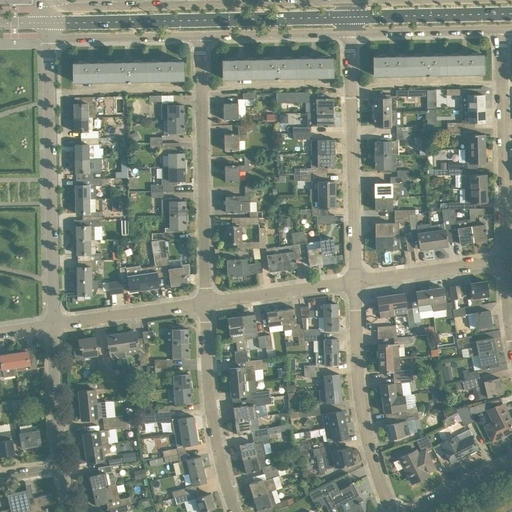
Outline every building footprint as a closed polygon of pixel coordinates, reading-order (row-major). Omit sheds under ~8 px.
[(446,55),(410,56),(410,75),(427,75),(427,76),(430,76),(430,75),(447,74),(446,55)] [(447,74),(465,74),(483,73),(483,55),(446,55),(447,74)] [(410,56),(391,57),(373,57),(373,76),(410,75),(410,56)] [(332,77),(332,64),(332,58),(295,59),(296,77),(332,77)] [(222,60),(223,73),(223,79),(259,78),(259,59),(222,60)] [(259,59),(259,78),(277,78),(277,79),(279,79),(279,78),(296,77),(295,59),(259,59)] [(183,80),(183,67),(182,61),(146,62),(146,81),(183,80)] [(130,81),(146,81),(146,62),(109,63),(110,81),(127,81),(127,82),(130,82),(130,81)] [(73,82),(110,81),(109,63),(73,63),(73,82)] [(461,109),(468,109),(484,109),(484,95),(475,95),(475,89),(446,89),(446,96),(461,95),(461,109)] [(333,99),(316,99),(310,99),(310,92),(276,93),(276,103),(310,103),(310,113),(333,112),(333,99)] [(374,99),(374,112),(395,112),(395,99),(390,100),(390,96),(379,96),(379,99),(374,99)] [(92,104),(92,98),(92,97),(74,98),(74,104),(74,118),(92,118),(95,118),(95,104),(92,104)] [(183,119),(183,113),(184,113),(184,111),(183,111),(183,105),(178,106),(177,103),(167,103),(168,119),(183,119)] [(238,120),(238,104),(223,104),(223,120),(238,120)] [(468,109),(468,123),(484,123),(484,109),(468,109)] [(333,126),(333,112),(310,113),(307,113),(307,119),(316,119),(317,126),(333,126)] [(396,126),(395,112),(374,112),(374,126),(380,126),(380,129),(390,129),(390,126),(396,126)] [(81,132),(81,138),(98,138),(98,131),(92,131),(92,118),(74,118),(74,132),(81,132)] [(184,126),(183,119),(168,119),(168,136),(178,136),(178,133),(184,133),(184,128),(184,126)] [(239,151),(239,141),(246,141),(246,131),(256,131),(255,125),(238,125),(238,135),(224,135),(224,151),(239,151)] [(375,156),(395,155),(398,154),(398,140),(409,140),(409,133),(396,134),(396,140),(395,142),(390,142),(390,139),(380,139),(380,142),(374,142),(375,156)] [(484,135),(468,135),(464,135),(465,149),(485,149),(484,135)] [(98,145),(98,138),(81,138),(81,145),(75,145),(75,159),(88,159),(88,158),(93,158),(93,145),(98,145)] [(317,140),(317,154),(334,154),(334,140),(317,140)] [(178,154),(178,151),(178,143),(162,144),(150,144),(150,150),(162,150),(162,156),(168,156),(168,167),(184,167),(184,161),(185,161),(185,159),(184,159),(184,153),(178,154)] [(485,162),(485,149),(465,149),(465,163),(485,162)] [(334,167),(334,154),(317,154),(311,154),(311,169),(299,169),(299,175),(311,175),(311,168),(334,167)] [(256,161),(256,155),(244,156),(244,165),(224,166),(225,182),(239,182),(239,171),(249,171),(249,162),(256,161)] [(381,172),(391,172),(391,171),(396,171),(395,155),(375,156),(375,169),(381,169),(381,172)] [(121,172),(115,172),(115,178),(128,178),(127,158),(120,158),(121,172)] [(76,173),(76,179),(102,179),(101,172),(89,172),(88,159),(75,159),(75,173),(76,173)] [(179,181),(185,181),(185,176),(185,174),(184,167),(168,167),(162,168),(163,185),(151,186),(151,192),(163,192),(174,191),(174,184),(179,184),(179,181)] [(462,189),(465,189),(486,189),(485,175),(469,175),(469,169),(463,169),(448,169),(448,176),(461,175),(462,189)] [(375,197),(391,197),(399,197),(399,183),(409,183),(409,177),(397,177),(390,177),(390,184),(375,184),(375,197)] [(89,199),(95,199),(96,199),(96,186),(108,186),(108,179),(102,179),(76,179),(76,186),(75,186),(76,200),(89,199)] [(309,189),(309,195),(335,195),(335,181),(318,182),(318,189),(309,189)] [(225,213),(250,212),(249,192),(257,192),(257,186),(245,187),(245,196),(225,197),(225,213)] [(465,189),(465,203),(486,202),(486,189),(465,189)] [(318,202),(318,209),(335,209),(335,195),(309,195),(309,202),(318,202)] [(392,211),(391,197),(375,197),(375,211),(392,211)] [(89,199),(76,200),(76,214),(83,214),(83,220),(99,220),(102,220),(102,213),(89,213),(89,199)] [(185,215),(185,209),(186,209),(186,207),(185,207),(185,201),(179,202),(179,199),(161,199),(161,216),(169,215),(185,215)] [(453,242),(449,209),(442,210),(444,224),(430,226),(433,248),(447,246),(447,243),(453,242)] [(473,242),(471,226),(469,218),(456,220),(455,209),(449,209),(453,242),(459,241),(459,244),(473,242)] [(420,250),(433,248),(430,226),(429,224),(416,225),(415,214),(408,215),(409,217),(410,223),(411,230),(417,229),(417,234),(420,250)] [(170,232),(173,232),(180,232),(180,229),(186,229),(185,224),(186,224),(186,222),(185,222),(185,215),(169,215),(170,232)] [(334,215),(316,216),(317,222),(317,224),(335,224),(334,215)] [(240,218),(240,227),(226,227),(226,243),(237,243),(237,249),(259,249),(259,242),(241,243),(240,227),(246,227),(246,224),(258,223),(258,217),(240,218)] [(375,223),(375,237),(392,237),(398,237),(398,223),(410,223),(409,217),(394,217),(394,223),(375,223)] [(76,220),(76,241),(94,240),(94,227),(99,227),(99,220),(83,220),(76,220)] [(487,240),(484,224),(471,226),(473,242),(487,240)] [(392,250),(392,237),(375,237),(376,251),(392,250)] [(414,251),(411,237),(405,237),(407,252),(414,251)] [(319,241),(320,247),(323,264),(336,262),(333,239),(319,241)] [(95,254),(94,240),(76,241),(77,255),(84,255),(84,261),(95,261),(101,260),(101,254),(95,254)] [(182,265),(182,267),(169,269),(165,240),(164,240),(158,240),(160,253),(163,273),(168,272),(171,286),(187,284),(186,275),(189,275),(189,264),(182,265)] [(282,270),(296,268),(292,245),(279,247),(282,270)] [(269,272),(282,270),(279,247),(272,248),(273,254),(266,255),(269,272)] [(309,266),(323,264),(320,247),(307,249),(309,266)] [(153,254),(155,266),(140,268),(143,288),(158,285),(158,288),(159,288),(157,274),(163,273),(160,253),(153,254)] [(246,260),(241,260),(226,260),(227,276),(241,276),(249,275),(256,273),(257,274),(262,273),(260,259),(255,259),(255,264),(247,265),(246,260)] [(77,267),(77,281),(91,281),(90,268),(95,267),(95,261),(84,261),(77,261),(78,267),(77,267)] [(120,268),(122,281),(122,285),(128,285),(129,292),(130,292),(143,290),(143,288),(140,268),(139,265),(120,268)] [(97,281),(91,281),(77,281),(77,296),(91,295),(91,289),(97,289),(97,281)] [(123,293),(122,285),(122,281),(108,283),(110,295),(123,293)] [(481,305),(480,297),(488,296),(486,281),(471,284),(473,298),(471,299),(472,306),(481,305)] [(449,287),(451,303),(452,310),(458,309),(456,299),(460,298),(458,285),(449,287)] [(452,310),(451,303),(445,304),(443,288),(429,290),(432,312),(446,310),(447,316),(453,315),(452,310)] [(418,308),(412,308),(414,325),(421,324),(420,317),(423,317),(422,313),(432,312),(429,290),(416,292),(418,308)] [(392,309),(393,315),(393,316),(406,314),(408,328),(415,327),(414,325),(412,308),(406,309),(404,293),(390,295),(392,309)] [(393,315),(392,309),(390,295),(377,297),(379,311),(380,317),(393,315)] [(323,317),(337,317),(337,304),(317,304),(318,318),(323,317)] [(300,307),(302,318),(307,318),(310,318),(308,306),(300,307)] [(297,328),(299,345),(306,344),(305,341),(304,335),(302,323),(296,324),(294,308),(280,310),(283,330),(297,328)] [(464,308),(458,309),(452,310),(453,315),(453,318),(465,316),(464,308)] [(283,330),(280,310),(266,312),(268,327),(282,325),(283,330)] [(489,311),(467,314),(470,329),(492,326),(489,311)] [(259,349),(265,348),(264,336),(258,337),(254,314),(244,316),(243,315),(241,315),(243,333),(244,339),(258,337),(259,349)] [(244,339),(243,333),(241,315),(238,316),(238,317),(227,318),(231,341),(244,339)] [(337,317),(323,317),(324,330),(338,330),(337,317)] [(302,318),(302,323),(304,335),(320,335),(320,329),(307,329),(307,318),(302,318)] [(172,327),(172,343),(188,343),(188,329),(182,329),(182,326),(172,327)] [(378,339),(384,339),(393,338),(396,338),(396,331),(383,332),(382,327),(377,328),(378,339)] [(142,332),(143,338),(144,344),(154,342),(152,330),(142,332)] [(136,332),(122,334),(125,350),(138,348),(140,366),(147,365),(145,352),(144,344),(143,338),(137,339),(136,332)] [(125,350),(122,334),(107,336),(109,352),(112,352),(114,355),(116,356),(119,358),(122,359),(126,358),(125,350)] [(270,335),(264,336),(265,348),(266,350),(272,349),(270,335)] [(318,352),(338,352),(338,339),(324,339),(324,340),(320,340),(320,335),(304,335),(305,341),(318,341),(318,352)] [(378,345),(378,359),(398,358),(398,344),(412,343),(412,336),(396,338),(393,338),(394,344),(378,345)] [(462,344),(472,342),(471,336),(457,339),(458,349),(463,347),(462,344)] [(78,340),(79,348),(73,349),(75,360),(83,359),(83,357),(97,355),(95,338),(78,340)] [(469,357),(478,355),(496,352),(494,338),(475,341),(476,347),(468,348),(469,357)] [(188,343),(172,343),(172,360),(183,360),(183,357),(188,357),(188,343)] [(27,351),(13,354),(16,372),(24,371),(23,366),(29,365),(30,370),(36,369),(34,351),(27,352),(27,351)] [(234,352),(235,362),(245,361),(247,361),(246,351),(234,352)] [(338,365),(338,352),(318,352),(315,353),(316,365),(304,366),(304,372),(319,371),(319,365),(324,365),(324,366),(338,365)] [(496,352),(478,355),(481,369),(499,366),(496,352)] [(0,374),(3,374),(3,377),(17,375),(16,372),(13,354),(0,355),(0,374)] [(110,357),(104,358),(107,382),(112,381),(114,381),(110,357)] [(97,359),(100,382),(107,382),(104,358),(97,359)] [(399,370),(398,358),(378,359),(379,372),(395,371),(396,377),(412,376),(412,370),(399,370)] [(230,382),(245,381),(255,380),(254,370),(266,369),(266,360),(247,361),(245,361),(246,367),(229,368),(230,382)] [(443,365),(445,379),(452,378),(450,364),(443,365)] [(463,371),(465,381),(479,377),(478,371),(469,373),(468,370),(463,371)] [(174,389),(190,388),(189,374),(183,375),(183,372),(173,372),(174,389)] [(325,389),(340,388),(339,374),(324,376),(325,389)] [(380,385),(382,399),(402,396),(400,383),(413,382),(412,376),(396,377),(396,383),(380,385)] [(479,377),(465,381),(462,381),(464,390),(478,387),(481,399),(503,394),(499,378),(481,383),(479,377)] [(248,394),(249,400),(270,397),(269,391),(256,393),(255,380),(245,381),(230,382),(231,396),(246,395),(246,394),(248,394)] [(107,382),(100,382),(88,383),(88,390),(78,391),(80,404),(96,403),(95,391),(100,390),(113,388),(112,381),(107,382)] [(190,388),(174,389),(175,406),(185,405),(185,402),(191,401),(190,388)] [(342,402),(340,388),(325,389),(318,390),(320,403),(307,405),(308,410),(322,409),(322,404),(326,403),(342,402)] [(388,412),(389,418),(418,413),(417,407),(405,409),(404,396),(402,396),(382,399),(384,412),(388,412)] [(247,405),(233,407),(235,421),(249,419),(257,418),(255,406),(271,404),(270,397),(249,400),(250,406),(247,407),(247,405)] [(501,398),(486,402),(488,409),(491,409),(496,420),(483,426),(491,443),(492,442),(491,440),(505,434),(506,436),(511,432),(511,426),(511,424),(511,423),(511,421),(508,414),(507,415),(503,407),(505,407),(504,405),(502,405),(501,398)] [(22,400),(10,402),(12,410),(23,408),(22,400)] [(103,418),(103,424),(122,422),(122,416),(116,417),(106,418),(105,402),(96,403),(80,404),(81,420),(103,418)] [(453,417),(458,414),(464,426),(474,421),(467,407),(456,410),(443,413),(444,416),(448,422),(454,419),(453,417)] [(323,415),(322,409),(308,410),(299,412),(300,417),(308,416),(323,415)] [(323,419),(324,428),(345,424),(343,410),(327,413),(328,418),(323,419)] [(170,412),(158,413),(155,413),(155,422),(171,421),(173,434),(180,433),(195,430),(193,417),(174,420),(173,412),(170,412)] [(418,413),(389,418),(390,424),(386,425),(389,439),(409,434),(406,421),(419,419),(418,413)] [(251,433),(249,419),(235,421),(237,435),(251,433)] [(129,422),(122,422),(103,424),(104,431),(83,434),(85,447),(108,444),(106,430),(129,428),(129,422)] [(348,437),(345,424),(324,428),(319,429),(320,435),(326,434),(327,442),(348,437)] [(24,452),(23,448),(35,446),(36,450),(41,450),(37,426),(32,427),(33,432),(21,434),(20,433),(23,453),(24,452)] [(255,437),(269,435),(268,428),(254,431),(255,437)] [(195,430),(180,433),(182,446),(198,444),(195,430)] [(0,456),(14,454),(10,431),(0,432),(0,456)] [(253,444),(253,442),(239,446),(242,460),(263,455),(266,454),(263,444),(270,442),(269,435),(255,437),(256,444),(253,444)] [(416,440),(421,452),(411,457),(409,454),(399,459),(403,468),(405,467),(413,483),(429,475),(428,473),(435,469),(427,452),(433,448),(427,436),(416,440)] [(464,456),(477,449),(475,446),(476,445),(475,443),(474,443),(471,436),(458,442),(456,436),(442,443),(451,462),(452,462),(451,460),(463,454),(464,456)] [(110,453),(108,444),(85,447),(87,463),(103,461),(102,454),(110,453)] [(295,447),(296,452),(296,453),(311,450),(310,444),(295,447)] [(336,445),(335,445),(320,448),(321,455),(323,455),(326,469),(353,463),(350,448),(337,450),(336,445)] [(163,451),(164,457),(178,454),(177,448),(163,451)] [(135,451),(122,453),(124,461),(136,459),(135,451)] [(165,463),(179,460),(178,454),(164,457),(165,463)] [(263,474),(277,470),(276,464),(266,467),(263,455),(242,460),(246,473),(260,470),(259,469),(262,468),(263,474)] [(189,472),(189,473),(203,469),(200,457),(177,462),(180,475),(189,472)] [(109,466),(121,464),(122,464),(121,458),(108,460),(109,466)] [(89,476),(92,490),(114,484),(117,477),(112,472),(111,469),(119,468),(121,464),(109,466),(98,468),(99,474),(89,476)] [(206,482),(203,469),(189,473),(193,485),(206,482)] [(253,497),(271,491),(276,490),(272,478),(279,476),(277,470),(263,474),(265,480),(263,481),(262,480),(249,484),(253,497)] [(154,479),(154,491),(168,490),(168,478),(154,479)] [(352,483),(350,485),(351,487),(340,492),(335,481),(309,493),(312,501),(321,497),(328,510),(335,507),(337,511),(361,511),(363,511),(360,505),(361,505),(357,496),(358,495),(352,483)] [(109,502),(110,508),(131,503),(129,497),(121,499),(119,498),(116,484),(114,484),(92,490),(96,505),(109,502)] [(173,498),(174,498),(188,494),(186,488),(172,492),(173,498)] [(54,508),(51,495),(33,499),(34,504),(30,505),(27,491),(27,490),(7,495),(11,510),(0,511),(46,511),(46,509),(53,507),(53,508),(54,508)] [(271,506),(271,505),(273,504),(275,510),(289,506),(287,500),(275,503),(271,491),(253,497),(257,511),(271,506)] [(176,504),(190,501),(188,494),(174,498),(176,504)] [(210,494),(198,498),(195,499),(199,511),(210,511),(210,510),(214,508),(210,494)] [(123,511),(132,510),(131,503),(110,508),(106,509),(106,511),(123,511)]
